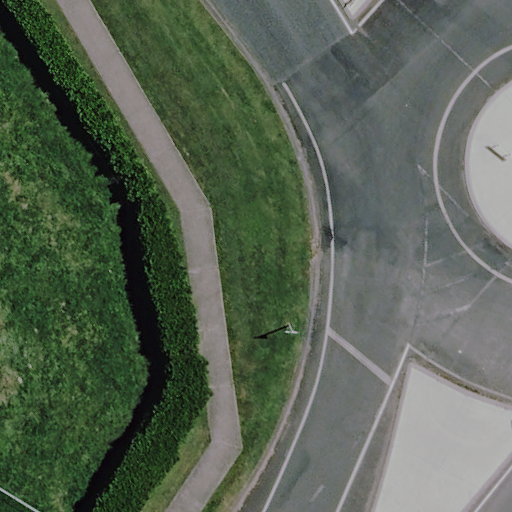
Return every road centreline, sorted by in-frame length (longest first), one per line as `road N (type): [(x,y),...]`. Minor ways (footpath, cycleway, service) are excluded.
road 1 (tertiary): [(303,511),(367,364),(396,263)]
road 2 (tertiary): [(374,144),(388,93),(416,48),(481,0)]
road 3 (tertiary): [(374,144),(298,55),(273,0)]
road 4 (tertiary): [(511,351),(434,311),(396,263)]
road 5 (tertiary): [(396,263),(375,206),(374,144)]
